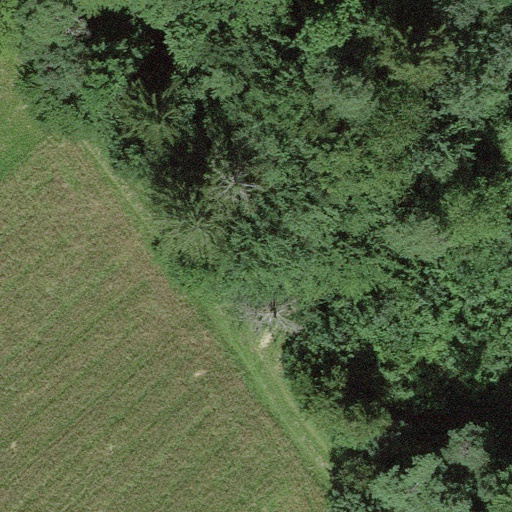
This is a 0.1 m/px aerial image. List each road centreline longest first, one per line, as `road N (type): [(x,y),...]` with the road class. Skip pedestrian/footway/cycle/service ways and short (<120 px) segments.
road 1 (track): [(388,511),(259,350),(511,73)]
road 2 (track): [(259,350),(0,4)]
